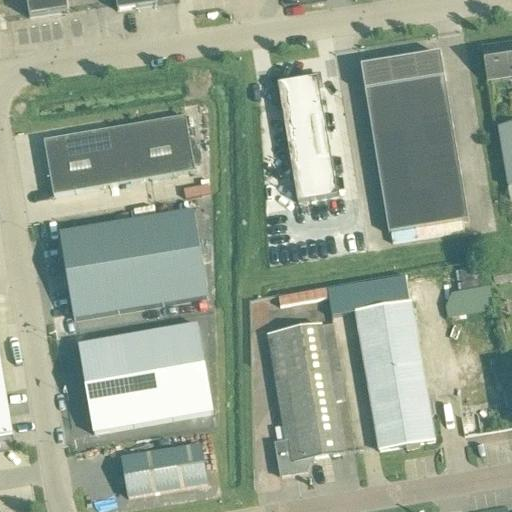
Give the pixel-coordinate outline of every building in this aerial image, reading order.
[(65,0),(26,0),(30,22),(68,16),(65,0)] [(154,0),(115,0),(118,15),(156,9),(154,0)] [(511,50),(489,54),(493,82),(511,79),(511,50)] [(467,225),(443,58),(364,70),(388,236),(467,225)] [(299,205),(339,199),(320,80),(280,87),(299,205)] [(46,145),(56,199),(197,176),(188,121),(46,145)] [(511,129),(503,131),(511,185),(511,129)] [(194,216),(60,239),(74,325),(209,303),(194,216)] [(511,267),(492,270),(495,290),(511,286),(511,267)] [(489,291),(451,297),(445,311),(447,323),(493,315),(489,291)] [(411,307),(383,313),(370,315),(388,412),(374,414),(381,456),(435,447),(411,307)] [(198,330),(79,351),(94,439),(213,418),(198,330)] [(321,330),(268,340),(287,447),(276,449),(281,482),(306,478),(304,467),(344,460),(341,445),(335,407),(321,330)] [(0,440),(14,438),(0,353),(0,440)] [(202,449),(123,462),(129,501),(208,489),(202,449)]
